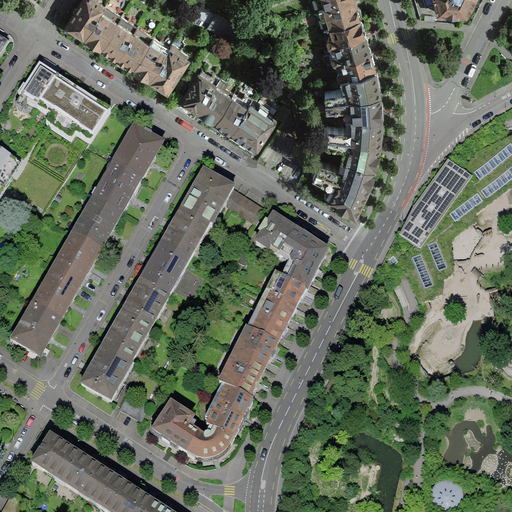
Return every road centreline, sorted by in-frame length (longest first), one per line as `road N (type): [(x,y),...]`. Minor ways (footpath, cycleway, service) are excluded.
road 1 (residential): [(50,398),(195,136)]
road 2 (secondary): [(263,493),(284,412),(370,250)]
road 3 (residential): [(370,250),(195,136)]
road 4 (residential): [(195,136),(37,36)]
road 5 (residential): [(50,398),(196,491)]
road 6 (secondary): [(370,250),(407,173),(416,117)]
road 7 (residential): [(501,0),(440,109)]
road 8 (secondary): [(416,117),(390,0)]
